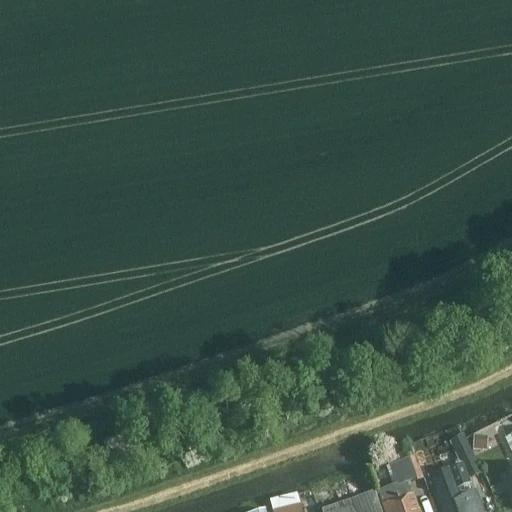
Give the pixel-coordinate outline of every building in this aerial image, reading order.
[(505,437),(511,434),(511,417),(499,423),(505,437)] [(465,436),(451,444),(462,466),(469,481),(484,473),(465,436)] [(473,438),(473,450),(483,451),(483,438),(473,438)] [(411,496),(407,484),(410,483),(411,485),(424,481),(415,458),(389,467),(393,478),(390,479),(392,487),(379,492),(385,511),(420,511),(414,494),(411,496)] [(449,470),(430,477),(442,511),(484,511),(476,490),(459,496),(457,492),(469,487),(472,486),(469,481),(462,466),(450,471),(449,470)] [(301,511),(297,494),(270,502),(272,511),(301,511)]
